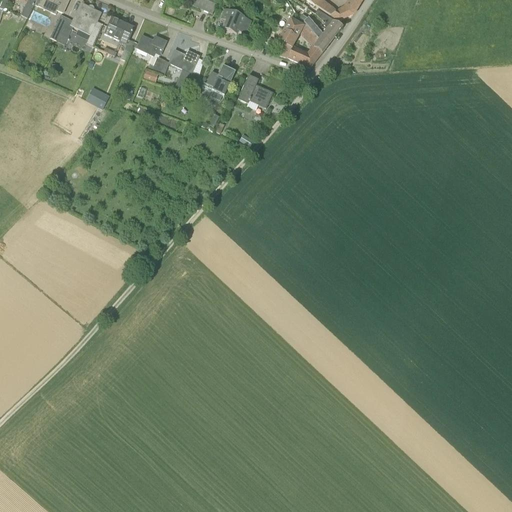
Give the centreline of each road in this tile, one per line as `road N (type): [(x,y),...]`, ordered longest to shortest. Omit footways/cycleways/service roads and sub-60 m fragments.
road 1 (track): [(0,426),(314,76)]
road 2 (residential): [(314,76),(109,0)]
